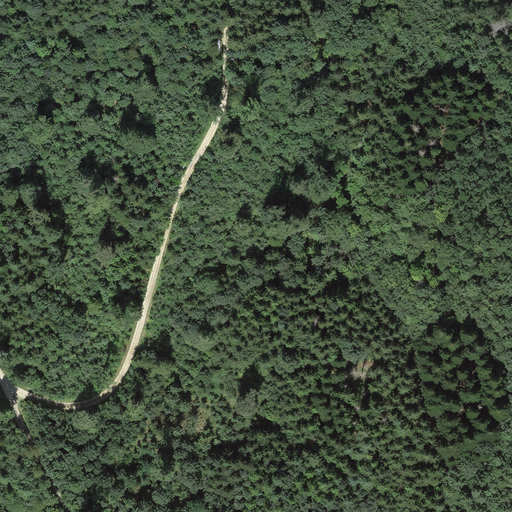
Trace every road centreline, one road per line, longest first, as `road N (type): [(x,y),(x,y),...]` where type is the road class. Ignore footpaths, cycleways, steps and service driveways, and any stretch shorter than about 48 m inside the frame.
road 1 (track): [(227,0),(220,105),(174,200),(125,374),(85,404),(7,398)]
road 2 (track): [(0,382),(66,511)]
